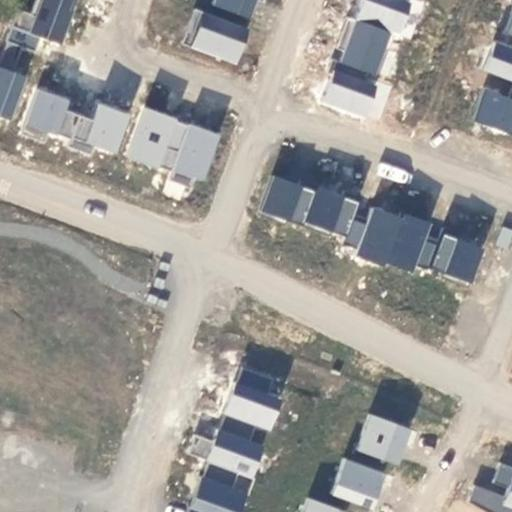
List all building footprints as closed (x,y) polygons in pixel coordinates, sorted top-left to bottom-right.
[(16,9),(10,26),(39,37),(58,44),(74,0),(34,0),(29,14),(16,9)] [(247,18),(253,0),(256,0),(262,2),(262,0),(212,0),(211,4),(247,18)] [(388,32),(396,35),(407,2),(401,0),(360,0),(354,19),(388,32)] [(511,5),(503,32),(511,34),(511,5)] [(232,60),(243,28),(201,13),(189,45),(232,60)] [(346,16),(334,48),(342,51),(338,61),(364,71),(373,74),(388,32),(354,19),(346,16)] [(39,37),(10,26),(4,41),(6,42),(0,57),(0,116),(8,120),(24,77),(11,72),(20,47),(33,52),(39,37)] [(511,81),(511,85),(508,97),(511,98),(511,48),(493,41),(482,70),(511,81)] [(374,86),(361,81),(364,71),(338,61),(331,58),(325,72),(330,74),(320,102),(362,118),(374,86)] [(483,87),(471,120),(511,135),(511,98),(508,97),(483,87)] [(52,95),(36,89),(19,134),(43,143),(47,132),(53,134),(54,133),(68,139),(77,115),(63,109),(49,104),(52,95)] [(52,95),(49,104),(63,109),(66,100),(52,95)] [(111,109),(97,103),(91,120),(105,125),(111,109)] [(173,118),(144,107),(125,157),(155,168),(156,166),(170,171),(187,125),(173,120),(173,118)] [(68,139),(65,146),(90,155),(93,146),(112,153),(127,114),(111,109),(105,125),(91,120),(77,115),(68,139)] [(170,171),(166,180),(189,188),(193,177),(200,179),(217,134),(187,124),(187,125),(170,171)] [(284,225),(286,220),(300,226),(315,186),(299,180),(298,185),(271,175),(256,215),(284,225)] [(327,236),(329,231),(343,236),(350,218),(352,213),(358,197),(343,191),(341,196),(315,186),(300,226),(327,236)] [(364,223),(350,218),(343,236),(341,244),(355,249),(352,256),(380,266),(381,261),(398,217),(370,206),(366,218),(364,223)] [(412,265),(426,270),(427,267),(437,239),(436,239),(434,244),(421,239),(423,234),(427,222),(400,212),(398,217),(381,261),(409,271),(412,265)] [(350,218),(364,223),(366,218),(352,213),(350,218)] [(441,273),(439,277),(466,287),(481,248),(455,238),(457,233),(441,227),(437,239),(427,267),(441,273)] [(511,230),(502,227),(496,244),(506,248),(511,231),(511,230)] [(436,239),(423,234),(421,239),(434,244),(436,239)] [(235,383),(232,382),(225,402),(229,403),(225,413),(222,412),(221,413),(224,414),(254,425),(266,429),(278,398),(266,394),(271,378),(241,367),(235,383)] [(254,425),(224,414),(218,429),(215,429),(211,441),(193,434),(187,453),(207,461),(249,476),(260,445),(248,441),(254,425)] [(417,432),(368,414),(355,449),(395,464),(395,463),(402,443),(412,446),(417,432)] [(441,441),(417,432),(412,446),(435,455),(441,441)] [(343,458),(330,493),(370,508),(370,507),(369,507),(377,485),(385,488),(394,477),(343,458)] [(249,476),(207,461),(201,478),(198,477),(187,507),(195,509),(201,511),(236,511),(244,494),(247,495),(253,478),(249,476)] [(511,511),(511,467),(499,462),(492,482),(506,488),(503,496),(473,485),(467,501),(489,509),(487,511),(511,511)] [(414,493),(394,477),(385,488),(405,504),(414,493)] [(345,511),(307,498),(301,511),(345,511)]
